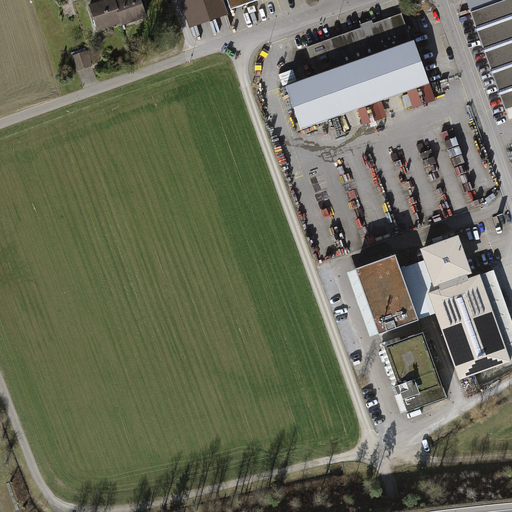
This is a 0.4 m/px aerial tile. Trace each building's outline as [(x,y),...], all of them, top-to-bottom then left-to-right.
[(108,0),(90,7),(98,30),(122,22),(114,1),(114,0),(108,0)] [(140,0),(118,0),(114,1),(122,22),(123,25),(147,17),(140,0)] [(173,0),(175,4),(186,0),(223,0),(228,13),(265,0),(173,0)] [(466,0),(471,13),(508,0),(466,0)] [(511,119),(511,0),(508,0),(471,13),(509,120),(511,119)] [(286,87),(302,130),(430,84),(415,42),(412,43),(402,14),(370,26),(371,28),(366,30),(365,27),(307,48),(317,76),(286,87)] [(87,52),(73,57),(77,71),(92,66),(87,52)] [(436,313),(460,380),(511,362),(480,275),(467,280),(465,274),(469,273),(457,239),(424,251),(427,260),(436,284),(440,283),(442,289),(429,293),(436,313)] [(396,255),(347,273),(370,337),(379,334),(379,335),(419,321),(418,319),(400,269),(396,255)] [(427,260),(400,269),(418,319),(436,313),(429,293),(442,289),(440,283),(436,284),(427,260)] [(511,321),(494,270),(480,275),(511,362),(511,361),(511,321)] [(400,337),(380,344),(395,387),(398,395),(395,396),(401,413),(447,397),(444,388),(443,388),(423,333),(415,335),(409,337),(409,338),(401,340),(400,337)]
